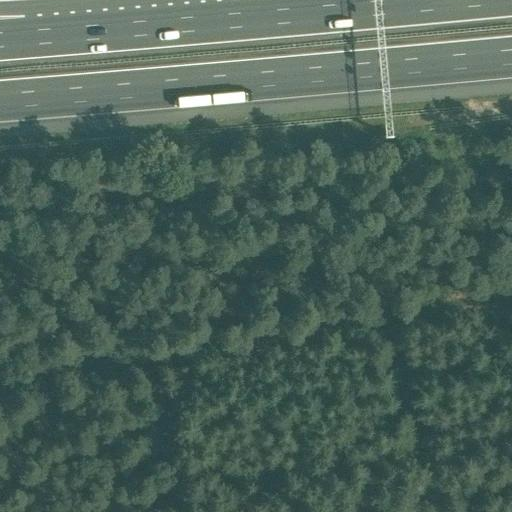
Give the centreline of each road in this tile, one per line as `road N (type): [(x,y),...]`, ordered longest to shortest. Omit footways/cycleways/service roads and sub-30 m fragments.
road 1 (track): [(511,301),(0,385)]
road 2 (motorway): [(0,95),(511,56)]
road 3 (motorway): [(455,0),(0,39)]
road 4 (track): [(383,321),(439,511)]
road 5 (track): [(140,359),(179,511)]
